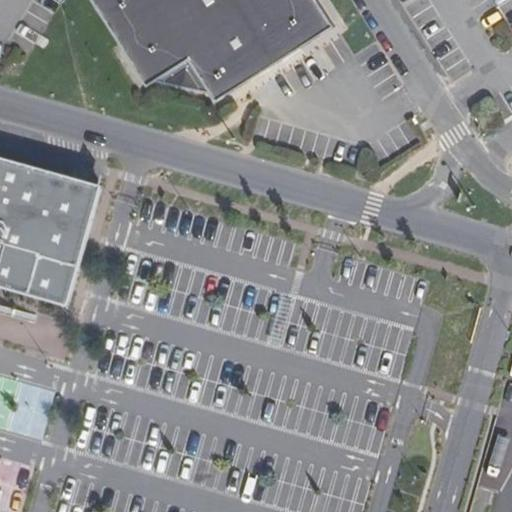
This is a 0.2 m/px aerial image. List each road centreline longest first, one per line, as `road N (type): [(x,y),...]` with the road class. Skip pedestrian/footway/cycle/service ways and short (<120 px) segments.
road 1 (unclassified): [(0,107),(382,216)]
road 2 (unclassified): [(511,267),(441,511)]
road 3 (unclassified): [(438,117),(364,0)]
road 4 (unclassified): [(382,216),(422,204),(438,188),(448,146),(438,117)]
road 5 (unclassified): [(382,216),(511,251)]
